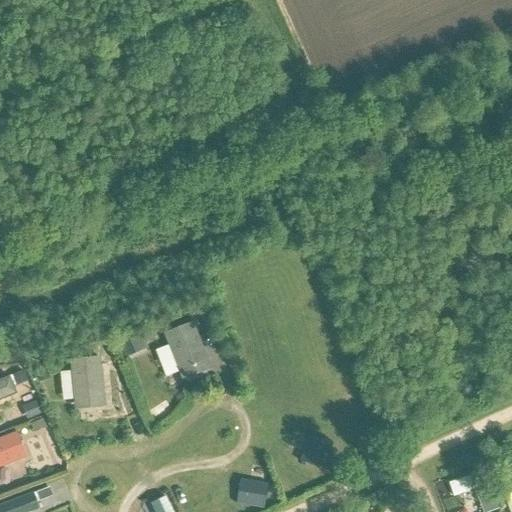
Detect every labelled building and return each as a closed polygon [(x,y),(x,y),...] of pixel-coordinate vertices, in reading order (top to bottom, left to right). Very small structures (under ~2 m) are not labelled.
[(193,322),(163,334),(182,381),(212,369),(193,322)] [(117,345),(124,360),(148,349),(141,334),(117,345)] [(70,360),(75,410),(106,407),(101,357),(70,360)] [(35,371),(39,383),(51,379),(47,368),(35,371)] [(24,371),(12,376),(17,387),(29,382),(24,371)] [(11,376),(0,380),(0,401),(18,394),(11,376)] [(22,408),(28,420),(41,414),(36,402),(22,408)] [(31,425),(34,433),(47,428),(43,420),(31,425)] [(17,432),(0,438),(0,468),(27,458),(17,432)] [(309,435),(300,462),(312,466),(324,470),(333,443),(321,439),(309,435)] [(454,478),(460,493),(494,480),(489,465),(454,478)] [(238,495),(236,507),(264,511),(266,500),(268,488),(240,483),(238,495)] [(49,489),(37,493),(40,501),(52,496),(49,489)] [(33,494),(0,506),(0,511),(31,511),(39,509),(36,502),(33,494)] [(172,511),(166,498),(151,505),(155,511),(172,511)]
